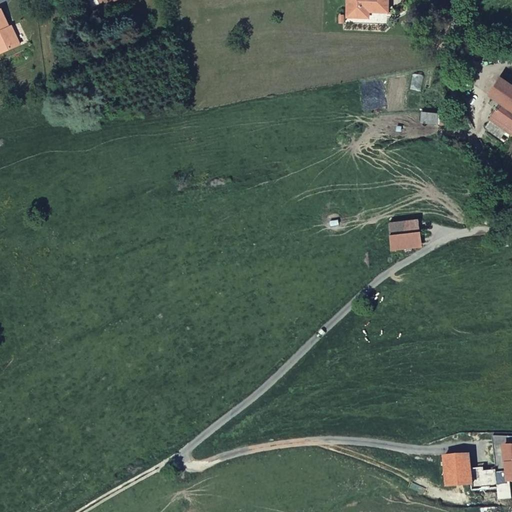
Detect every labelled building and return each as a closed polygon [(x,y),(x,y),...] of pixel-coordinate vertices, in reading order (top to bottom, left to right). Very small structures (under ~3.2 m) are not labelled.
[(390,0),(351,0),(350,21),(372,22),(372,14),(390,15),(390,0)] [(1,6),(0,6),(0,49),(18,42),(13,29),(11,30),(8,24),(1,6)] [(511,87),(504,82),(495,97),(506,105),(490,133),(511,144),(511,87)] [(473,458),(450,459),(453,491),(475,489),(474,479),(473,458)] [(474,479),(475,489),(501,486),(501,477),(474,479)]
